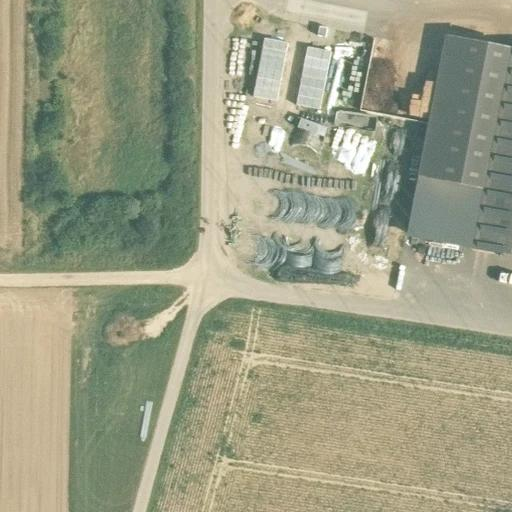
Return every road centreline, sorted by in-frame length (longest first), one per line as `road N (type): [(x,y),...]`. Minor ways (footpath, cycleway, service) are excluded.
road 1 (track): [(208,0),(203,281),(138,511)]
road 2 (track): [(203,281),(0,281)]
